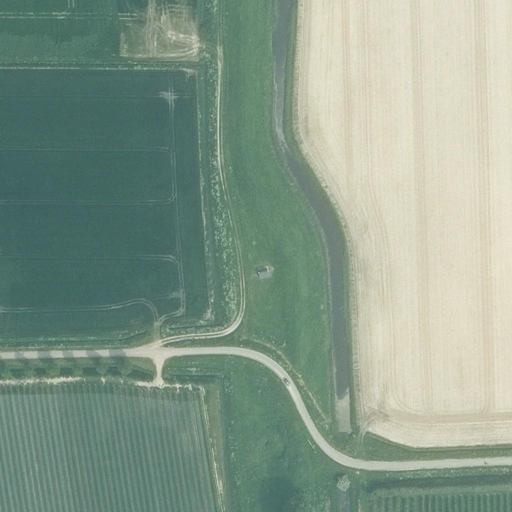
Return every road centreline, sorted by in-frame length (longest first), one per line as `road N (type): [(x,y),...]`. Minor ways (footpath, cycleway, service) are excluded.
road 1 (track): [(219,0),(220,151),(240,316),(228,331),(140,351)]
road 2 (unclassified): [(0,355),(250,353),(284,377),(331,453)]
road 3 (unclassified): [(511,461),(378,465),(331,453)]
